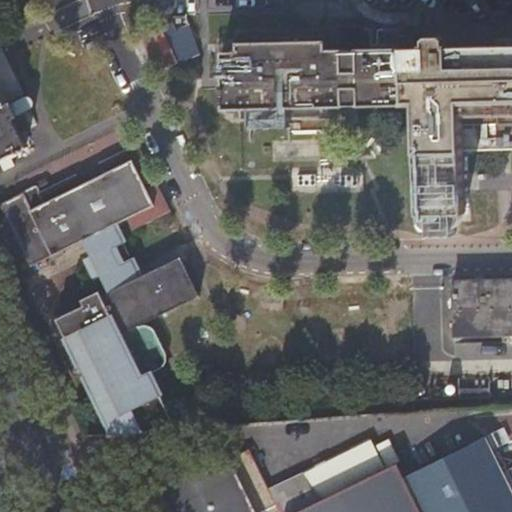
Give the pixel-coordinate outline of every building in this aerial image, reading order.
[(168,22),(148,30),(158,54),(178,45),(168,22)] [(511,46),(451,47),(451,45),(448,45),(448,39),(444,36),(430,36),(427,39),(427,44),(424,45),(423,48),(406,48),(405,26),(339,29),(340,49),(327,49),(326,27),(308,28),(308,33),(238,34),(238,51),(222,52),(222,77),(208,77),(208,83),(208,88),(223,88),(223,109),(239,109),(240,119),(327,118),(327,108),(415,107),(419,215),(463,214),(463,155),(498,154),(511,153),(511,46)] [(36,123),(24,96),(5,105),(0,94),(0,49),(2,49),(0,45),(0,159),(4,169),(16,164),(11,153),(25,147),(13,120),(24,115),(29,126),(36,123)] [(0,94),(5,105),(24,96),(2,49),(0,49),(0,94)] [(68,75),(89,117),(104,110),(83,69),(68,75)] [(67,128),(89,117),(68,75),(46,86),(67,128)] [(56,319),(111,436),(196,429),(187,411),(173,417),(150,372),(164,365),(167,361),(167,354),(152,326),(146,323),(198,297),(179,259),(141,277),(133,260),(122,266),(112,247),(124,241),(116,223),(129,216),(136,228),(171,210),(157,183),(145,188),(139,177),(153,170),(139,143),(103,163),(108,172),(83,184),(77,175),(39,192),(38,190),(31,187),(23,191),(22,194),(2,204),(31,265),(86,237),(95,254),(88,257),(97,277),(103,274),(112,291),(56,319)] [(133,260),(124,241),(112,247),(122,266),(133,260)] [(511,280),(454,282),(454,336),(511,334),(511,280)] [(369,442),(270,489),(251,450),(230,460),(224,447),(155,483),(168,511),(511,511),(511,499),(483,440),(404,477),(398,465),(385,471),(369,442)]
